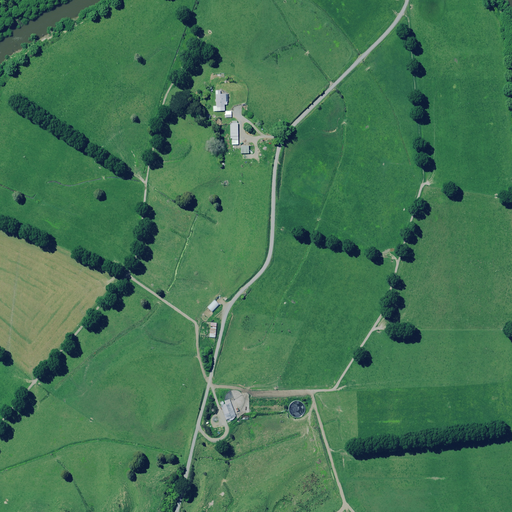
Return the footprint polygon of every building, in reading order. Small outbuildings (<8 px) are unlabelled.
[(238,125),(238,121),(232,121),(232,123),(230,123),(230,125),(231,136),(231,139),(232,139),(232,140),(232,145),(238,145),(238,140),(238,136),(238,125)] [(250,145),(241,146),(241,154),(250,154),(250,145)] [(220,305),(215,300),(208,308),(213,312),(220,305)] [(225,401),(226,404),(222,406),(221,406),(226,421),(227,420),(227,421),(229,420),(230,421),(234,420),(234,419),(235,418),(235,417),(236,417),(230,399),(225,401)] [(288,409),(288,410),(288,411),(289,413),(290,414),(290,415),(291,416),(293,417),(294,418),(295,418),(297,418),(298,418),(300,417),(301,417),(302,416),(303,415),(304,413),(305,412),(305,411),(305,409),(305,408),(305,407),(304,405),(303,404),(302,403),(301,402),(300,402),(298,401),(297,401),(295,401),(294,402),(292,402),(291,403),(290,404),(289,405),(289,407),(288,408),(288,409)]
